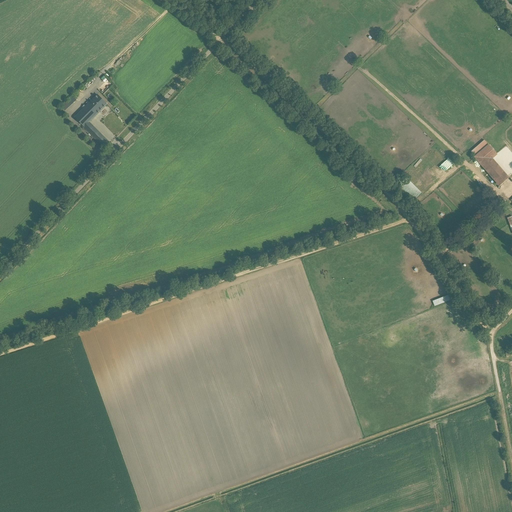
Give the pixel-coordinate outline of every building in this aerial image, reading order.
[(65,110),(76,100),(72,95),(61,106),(65,110)] [(98,95),(75,117),(84,127),(107,104),(98,95)] [(102,136),(97,140),(105,147),(109,143),(102,136)] [(497,154),(489,145),(475,157),(500,185),(508,178),(492,159),(497,154)] [(412,200),(420,193),(407,179),(399,187),(412,200)] [(434,306),(450,300),(448,294),(432,300),(434,306)]
